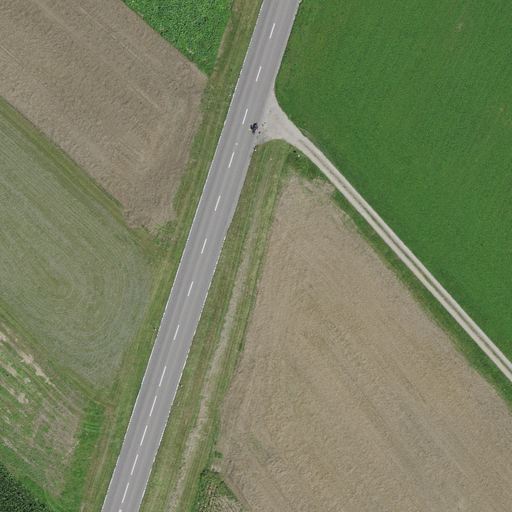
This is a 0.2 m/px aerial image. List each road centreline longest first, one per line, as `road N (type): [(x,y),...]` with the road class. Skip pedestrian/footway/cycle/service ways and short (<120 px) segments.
road 1 (tertiary): [(121,511),(284,0)]
road 2 (track): [(254,93),(511,371)]
